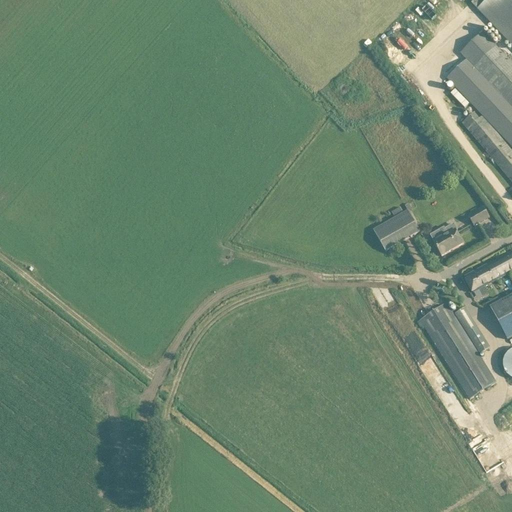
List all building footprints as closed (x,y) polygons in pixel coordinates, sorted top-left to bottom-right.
[(511,0),(475,0),(471,4),(477,10),(511,46),(511,0)] [(511,64),(483,33),(460,54),(474,68),(511,108),(511,64)] [(407,56),(411,54),(397,34),(393,36),(407,56)] [(467,61),(448,79),(511,146),(511,108),(474,68),(467,61)] [(511,182),(511,152),(482,117),(467,130),(511,182)] [(408,205),(405,207),(408,212),(403,214),(400,209),(392,213),(395,219),(374,231),(386,252),(420,233),(408,212),(411,210),(408,205)] [(474,227),(490,218),(484,208),(468,217),(474,227)] [(457,232),(454,225),(445,230),(444,228),(438,232),(442,239),(434,243),(442,257),(464,244),(457,232)] [(511,252),(465,278),(473,294),(511,273),(511,252)] [(508,341),(511,338),(511,296),(491,308),(508,341)] [(454,316),(447,304),(418,323),(421,328),(424,326),(471,400),(497,383),(479,356),(490,349),(465,309),(454,316)] [(511,378),(511,350),(511,351),(508,354),(505,358),(503,362),(504,368),(505,372),(508,376),(511,379),(511,378)]
